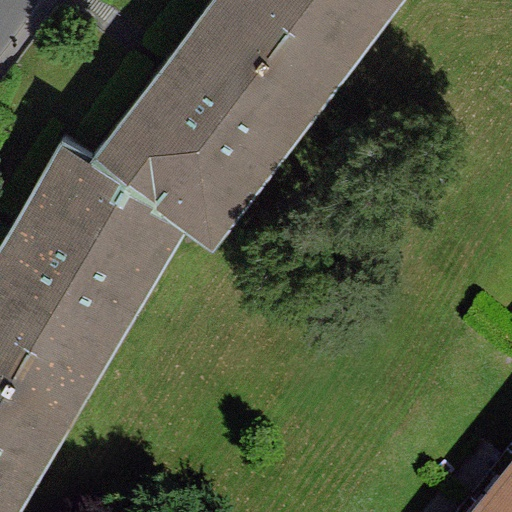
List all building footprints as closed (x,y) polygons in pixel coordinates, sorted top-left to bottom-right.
[(212,0),(95,153),(186,205),(215,227),(338,67),(247,0),(212,0)] [(247,0),(338,67),(389,0),(247,0)] [(0,246),(0,330),(85,379),(186,205),(95,153),(65,136),(0,246)] [(0,511),(5,511),(85,379),(0,330),(0,511)] [(511,511),(511,470),(479,511),(478,511),(511,511)]
